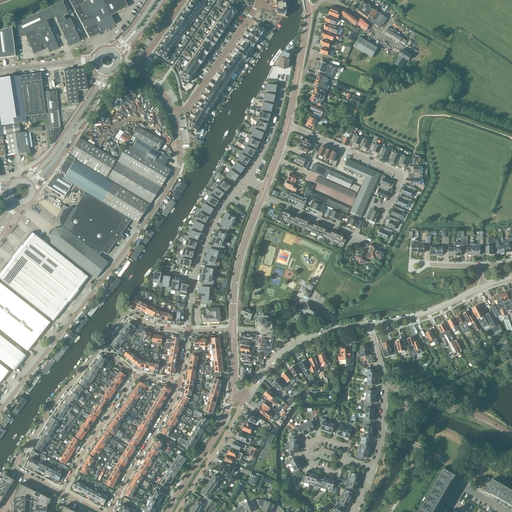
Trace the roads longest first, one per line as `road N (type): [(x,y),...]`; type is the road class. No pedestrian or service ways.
road 1 (residential): [(0,412),(155,207),(177,173),(180,148)]
road 2 (residential): [(379,221),(399,174),(287,125)]
road 3 (residential): [(20,472),(13,466),(19,453),(100,346)]
road 4 (residential): [(241,397),(291,345),(369,323)]
road 5 (residential): [(373,469),(385,382),(369,323)]
road 6 (residential): [(109,511),(179,382)]
road 7 (residential): [(257,0),(188,105),(173,113)]
road 8 (residential): [(61,493),(136,374)]
road 9 (secondary): [(29,185),(94,105),(107,71)]
road 10 (unclassified): [(233,329),(234,283),(261,196)]
road 11 (secondary): [(102,70),(26,182)]
road 12 (residential): [(369,323),(425,312),(483,286)]
